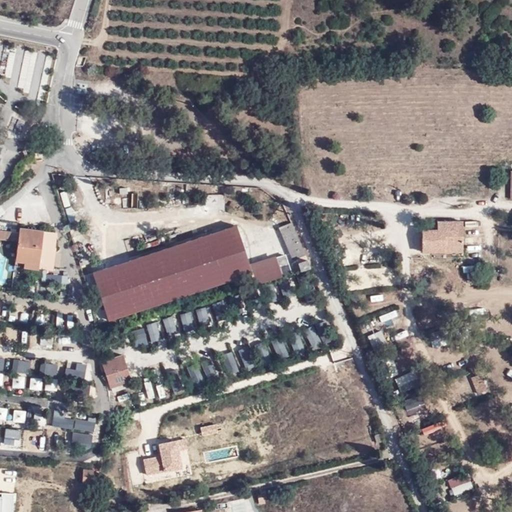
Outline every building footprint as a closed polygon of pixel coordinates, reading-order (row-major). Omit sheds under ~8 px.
[(444,249),(462,248),(462,222),(448,221),(449,225),(438,226),(438,231),(422,231),(422,252),(444,252),(444,249)] [(292,259),(305,255),(292,223),(279,228),(292,259)] [(236,226),(169,248),(182,296),(251,273),(255,285),(291,273),(285,254),(276,257),(275,255),(248,265),(236,226)] [(39,265),(43,232),(19,228),(14,267),(25,269),(25,263),(39,265)] [(0,240),(10,241),(11,233),(0,231),(0,240)] [(38,271),(44,272),(49,233),(43,232),(39,265),(38,271)] [(49,233),(44,272),(53,273),(55,254),(54,254),(55,249),(54,249),(56,234),(49,233)] [(182,296),(169,248),(94,272),(109,320),(182,296)] [(301,271),(310,267),(307,259),(298,263),(301,271)] [(25,269),(38,271),(39,265),(25,263),(25,269)] [(122,356),(107,361),(111,386),(113,392),(131,386),(122,356)] [(111,386),(107,361),(103,362),(111,386)] [(477,394),(487,390),(481,375),(471,378),(477,394)] [(384,441),(382,433),(376,435),(377,443),(384,441)] [(93,483),(93,471),(84,470),(83,483),(93,483)]
